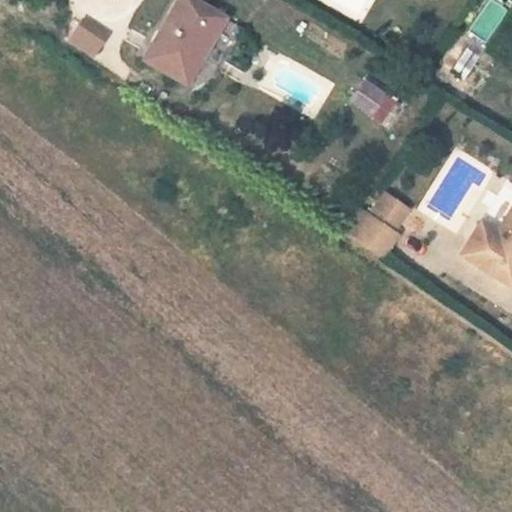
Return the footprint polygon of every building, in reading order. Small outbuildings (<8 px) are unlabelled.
[(163,47),(154,64),(187,84),(197,67),(226,17),(196,0),(177,0),(154,41),(163,47)] [(80,26),(69,41),(92,56),(102,41),(105,38),(82,22),(80,26)] [(154,41),(144,58),(154,64),(163,47),(154,41)] [(452,72),(464,80),(479,57),(467,49),(452,72)] [(371,117),(386,94),(364,80),(349,102),(371,117)] [(367,214),(351,238),(382,259),(398,236),(392,232),(409,210),(384,193),(369,215),(367,214)] [(511,208),(498,231),(488,248),(472,238),(462,254),(478,264),(511,285),(511,208)] [(482,222),(472,238),(488,248),(498,231),(482,222)]
